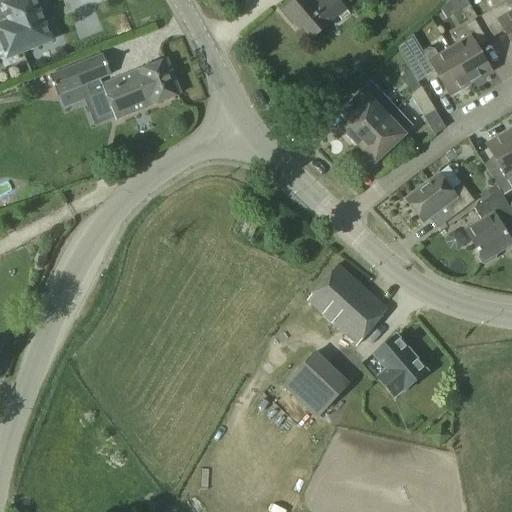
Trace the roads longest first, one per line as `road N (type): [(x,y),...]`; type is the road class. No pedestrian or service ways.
road 1 (tertiary): [(0,491),(19,415),(83,252),(119,204),(242,117)]
road 2 (residential): [(345,221),(511,88)]
road 3 (tertiary): [(345,221),(436,292),(511,313)]
road 4 (tertiary): [(242,117),(286,171),(345,221)]
road 5 (tertiary): [(174,0),(242,117)]
